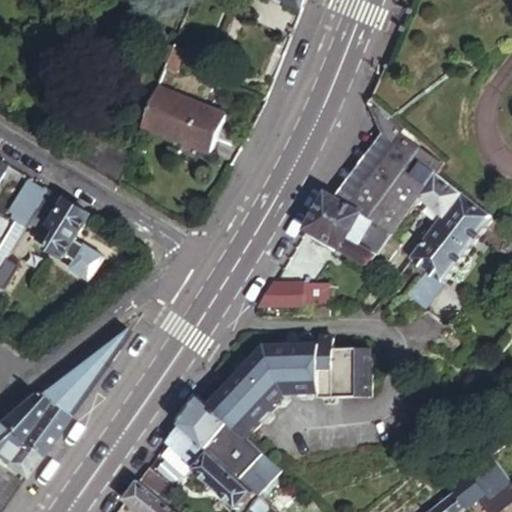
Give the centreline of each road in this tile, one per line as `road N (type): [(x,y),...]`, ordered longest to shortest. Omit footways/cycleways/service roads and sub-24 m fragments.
road 1 (secondary): [(225,269),(293,151),(359,0)]
road 2 (secondary): [(58,511),(225,269)]
road 3 (residential): [(0,132),(225,269)]
road 4 (residential): [(19,373),(115,303),(190,272),(225,269)]
